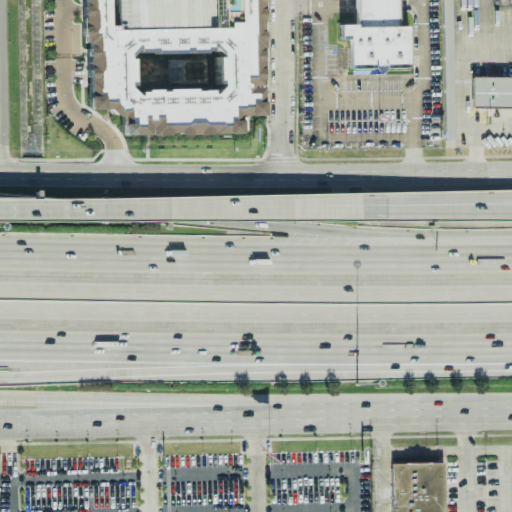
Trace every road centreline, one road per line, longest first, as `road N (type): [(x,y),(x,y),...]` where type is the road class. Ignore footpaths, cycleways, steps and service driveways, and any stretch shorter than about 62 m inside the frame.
road 1 (motorway): [(511,243),(0,201)]
road 2 (motorway): [(511,291),(0,288)]
road 3 (motorway): [(0,309),(511,312)]
road 4 (primary): [(511,172),(0,173)]
road 5 (motorway): [(511,253),(0,253)]
road 6 (motorway): [(0,376),(492,352)]
road 7 (motorway): [(0,344),(492,352)]
road 8 (motorway): [(0,396),(384,413)]
road 9 (primary): [(0,423),(384,413)]
road 10 (motorway): [(372,207),(0,210)]
road 11 (residential): [(281,175),(284,0)]
road 12 (motorway): [(511,208),(372,207)]
road 13 (motorway): [(511,203),(384,207)]
road 14 (primary): [(384,413),(511,410)]
